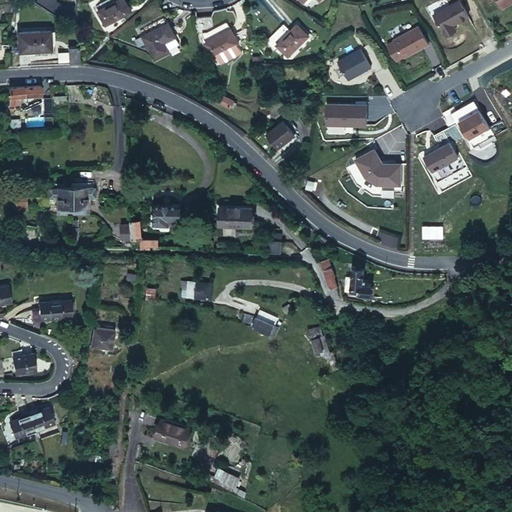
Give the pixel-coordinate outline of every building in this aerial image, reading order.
[(126,0),(117,0),(99,10),(106,24),(132,11),(126,0)] [(468,16),(458,0),(433,14),(444,34),(454,29),(453,25),(468,16)] [(169,22),(143,35),(150,49),(176,36),(169,22)] [(298,24),(277,44),(289,56),(309,35),(298,24)] [(418,26),(393,40),(394,41),(387,45),(396,61),(403,57),(403,58),(428,44),(418,26)] [(231,28),(205,41),(213,56),(238,42),(231,28)] [(51,31),(19,31),(19,51),(51,51),(51,31)] [(68,48),(69,63),(71,63),(79,63),(78,48),(68,48)] [(361,48),(338,61),(348,80),(371,67),(361,48)] [(40,100),(40,86),(10,88),(10,102),(40,100)] [(231,108),(234,99),(221,95),(218,103),(231,108)] [(66,112),(65,98),(52,99),(52,113),(66,112)] [(366,125),(367,104),(327,104),(327,125),(349,125),(349,124),(352,124),(352,125),(366,125)] [(479,111),(459,123),(469,140),(490,128),(479,111)] [(283,119),(266,132),(277,146),(294,133),(283,119)] [(440,147),(424,156),(432,172),(458,157),(443,130),(434,135),(440,147)] [(375,148),(355,159),(365,176),(378,184),(401,185),(401,163),(394,163),(383,163),(375,148)] [(68,197),(68,188),(46,187),(46,197),(54,197),(53,213),(69,213),(68,197)] [(92,188),(68,188),(68,197),(69,213),(83,214),(83,198),(91,198),(92,188)] [(25,191),(12,191),(13,210),(25,210),(25,191)] [(251,199),(217,198),(216,219),(250,221),(251,199)] [(153,206),(153,226),(180,227),(180,206),(153,206)] [(69,213),(53,213),(53,221),(69,221),(69,213)] [(83,222),(83,214),(69,213),(69,221),(83,222)] [(133,224),(134,241),(143,241),(143,239),(143,219),(132,220),(133,224)] [(134,247),(134,241),(133,224),(122,224),(123,233),(123,241),(123,247),(134,247)] [(123,241),(123,233),(114,230),(114,239),(123,241)] [(274,236),(267,236),(267,249),(280,249),(280,236),(274,236)] [(320,247),(325,240),(322,238),(318,236),(313,243),(320,247)] [(328,260),(322,262),(329,288),(336,286),(328,260)] [(364,270),(351,269),(348,291),(357,293),(357,295),(369,297),(371,285),(362,284),(364,270)] [(196,279),(188,277),(186,293),(194,294),(196,279)] [(213,281),(196,279),(194,294),(211,296),(213,281)] [(8,286),(0,287),(0,302),(11,300),(8,286)] [(62,302),(39,302),(40,320),(61,320),(62,302)] [(277,323),(244,314),(241,323),(274,333),(277,323)] [(309,336),(311,335),(316,332),(313,323),(306,326),(309,336)] [(113,330),(92,327),(89,346),(110,349),(113,330)] [(318,332),(316,332),(311,335),(316,349),(323,346),(318,332)] [(32,359),(12,361),(14,374),(34,373),(32,359)] [(43,411),(25,419),(32,436),(51,428),(43,411)] [(190,421),(161,413),(154,434),(184,442),(190,421)] [(32,436),(25,419),(5,427),(12,444),(32,436)] [(236,488),(240,476),(218,467),(213,479),(236,488)]
